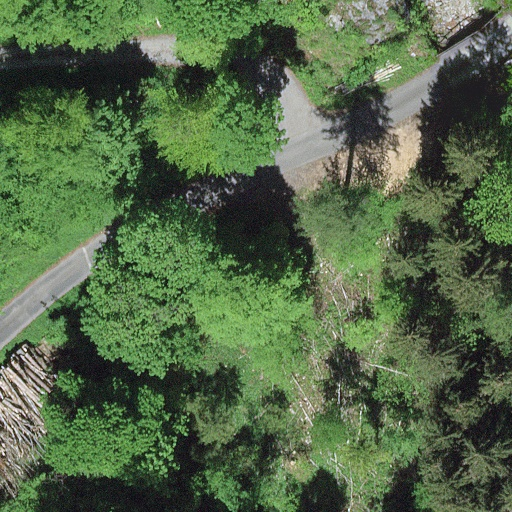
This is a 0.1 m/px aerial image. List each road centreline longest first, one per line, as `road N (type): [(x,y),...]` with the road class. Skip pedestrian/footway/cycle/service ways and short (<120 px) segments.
road 1 (unclassified): [(0,327),(42,290),(250,167),(438,83),(511,39)]
road 2 (track): [(318,137),(276,75),(220,50),(0,57)]
